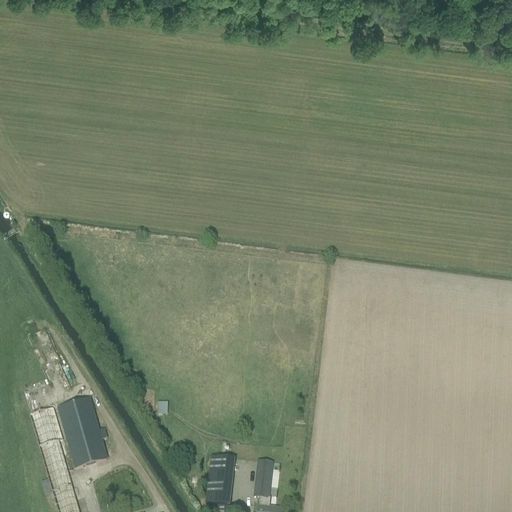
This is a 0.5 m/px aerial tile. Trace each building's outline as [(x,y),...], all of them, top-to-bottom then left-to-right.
[(27,337),(31,348),(48,342),(44,331),(27,337)] [(57,411),(74,472),(107,462),(95,419),(97,418),(94,407),(91,407),(90,401),(57,411)] [(157,416),(167,416),(167,403),(157,403),(157,416)] [(54,409),(29,416),(48,481),(57,511),(78,511),(63,459),(68,457),(54,409)] [(221,444),(220,454),(225,455),(225,452),(228,452),(229,447),(226,447),(226,444),(221,444)] [(217,511),(229,511),(230,508),(229,508),(234,461),(210,458),(205,506),(218,507),(217,511)] [(281,511),(269,509),(270,499),(269,499),(273,464),(258,462),(254,499),(258,499),(256,511),(281,511)]
